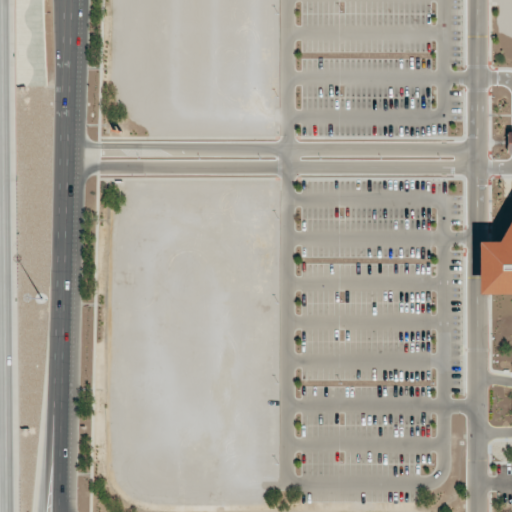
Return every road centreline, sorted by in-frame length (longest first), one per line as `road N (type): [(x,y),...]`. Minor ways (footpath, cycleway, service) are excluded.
road 1 (motorway): [(3,511),(0,79)]
road 2 (secondary): [(62,377),(70,0)]
road 3 (motorway): [(47,511),(62,377)]
road 4 (secondary): [(59,511),(62,377)]
